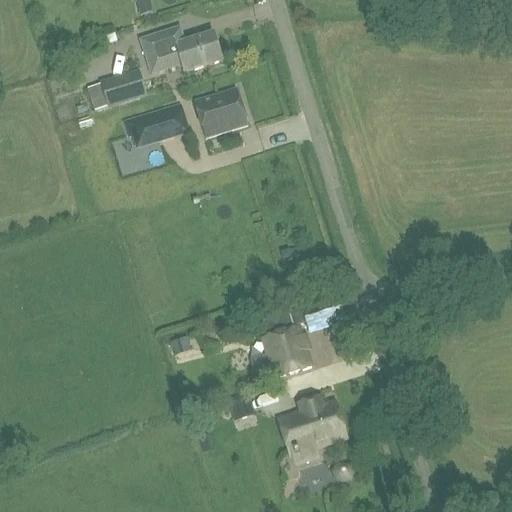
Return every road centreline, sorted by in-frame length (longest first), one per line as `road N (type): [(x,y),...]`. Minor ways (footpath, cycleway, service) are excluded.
road 1 (unclassified): [(369,292),(277,0)]
road 2 (unclassified): [(435,511),(369,292)]
road 3 (unclassified): [(369,292),(511,272)]
